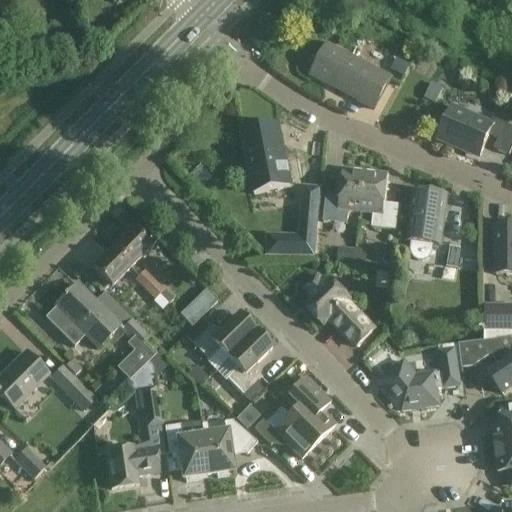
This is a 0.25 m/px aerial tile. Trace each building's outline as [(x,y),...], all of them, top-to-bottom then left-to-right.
[(327,46),(311,76),(361,103),(361,105),(374,112),(391,80),(327,46)] [(443,89),(431,84),(423,99),(435,105),(443,89)] [(509,158),(511,150),(511,129),(493,121),(490,127),(451,110),(438,140),(480,158),(489,136),(498,140),(494,151),(509,158)] [(241,134),(254,196),(291,189),(279,126),(241,134)] [(362,215),(365,174),(343,171),(340,200),(325,198),(323,222),(347,225),(348,213),(362,215)] [(365,174),(362,215),(373,216),(371,229),(396,232),(399,206),(384,204),(388,176),(365,174)] [(440,248),(447,197),(414,193),(407,244),(411,244),(410,252),(411,257),(414,260),(418,263),(422,264),(426,262),(430,260),(432,256),(433,247),(440,248)] [(511,227),(496,228),(496,277),(511,276),(511,227)] [(132,231),(112,251),(131,270),(151,250),(132,231)] [(450,247),(447,268),(458,269),(461,248),(450,247)] [(353,267),(354,266),(355,251),(339,249),(337,265),(353,267)] [(365,268),(368,251),(356,249),(354,266),(365,268)] [(131,270),(112,251),(92,271),(111,290),(131,270)] [(145,292),(154,283),(144,273),(135,283),(145,292)] [(391,276),(379,275),(377,287),(390,289),(391,276)] [(328,286),(319,276),(304,291),(313,301),(305,309),(323,328),(329,322),(356,350),(374,333),(346,305),(349,303),(331,284),(328,286)] [(154,283),(145,292),(154,302),(164,293),(154,283)] [(129,383),(148,365),(156,357),(143,344),(149,338),(104,294),(94,304),(76,287),(53,310),(55,311),(45,321),(74,350),(84,340),(97,352),(119,330),(131,342),(127,346),(134,354),(117,370),(129,383)] [(178,313),(189,326),(215,302),(204,289),(178,313)] [(511,306),(485,306),(485,342),(511,339),(511,306)] [(228,362),(255,335),(238,318),(218,337),(204,323),(186,340),(192,345),(207,362),(219,352),(228,362)] [(255,335),(228,362),(236,370),(226,379),(250,404),(262,392),(261,390),(258,383),(261,380),(252,371),(271,352),(255,335)] [(502,397),(511,390),(511,357),(508,360),(496,342),(457,346),(462,376),(463,376),(463,371),(476,369),(476,367),(491,357),(497,367),(487,374),(502,397)] [(441,375),(434,376),(416,378),(404,364),(379,385),(402,414),(439,408),(436,392),(460,388),(454,352),(438,354),(441,375)] [(0,398),(14,412),(49,378),(26,354),(0,379),(0,398)] [(73,362),(66,369),(75,378),(82,371),(73,362)] [(148,365),(129,383),(134,388),(132,389),(136,394),(138,412),(144,411),(146,430),(163,428),(157,389),(156,389),(153,369),(148,365)] [(63,368),(50,381),(84,414),(97,402),(63,368)] [(318,445),(335,429),(321,414),(329,406),(304,380),(286,398),(297,409),(289,417),(318,445)] [(495,453),(511,450),(511,409),(496,412),(499,429),(492,430),(495,453)] [(318,445),(289,417),(274,432),(263,422),(253,431),(270,448),(279,439),(301,462),(318,445)] [(203,438),(209,478),(216,477),(216,480),(230,478),(229,475),(232,474),(228,447),(234,447),(246,457),(256,446),(231,423),(223,425),(225,435),(203,438)] [(201,424),(163,430),(167,457),(178,456),(182,482),(184,481),(185,485),(199,483),(198,479),(209,478),(203,438),(201,424)] [(136,480),(157,477),(154,451),(133,454),(132,450),(105,454),(110,492),(138,488),(136,480)] [(511,450),(495,453),(495,455),(492,455),(494,471),(497,471),(498,475),(507,474),(509,491),(511,490),(511,450)] [(27,451),(14,463),(33,483),(46,470),(27,451)]
